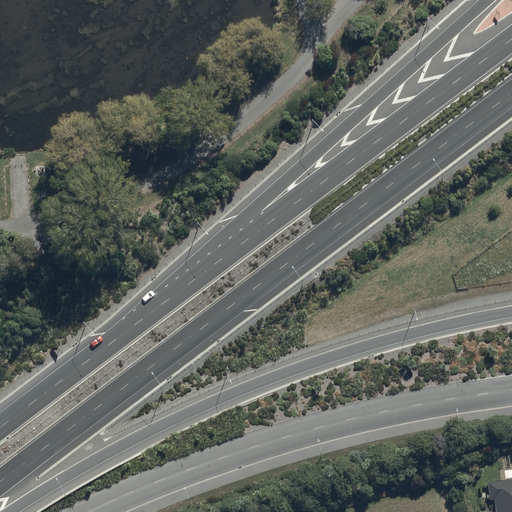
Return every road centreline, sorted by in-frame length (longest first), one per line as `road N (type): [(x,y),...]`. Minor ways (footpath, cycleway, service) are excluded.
road 1 (motorway): [(511,93),(0,482)]
road 2 (trunk): [(511,311),(362,346),(223,396),(92,460),(9,511)]
road 3 (trunk): [(127,329),(484,0)]
road 4 (motorway): [(127,329),(511,38)]
road 5 (residential): [(511,390),(323,426),(190,468),(89,511)]
road 6 (trunk): [(0,426),(127,329)]
